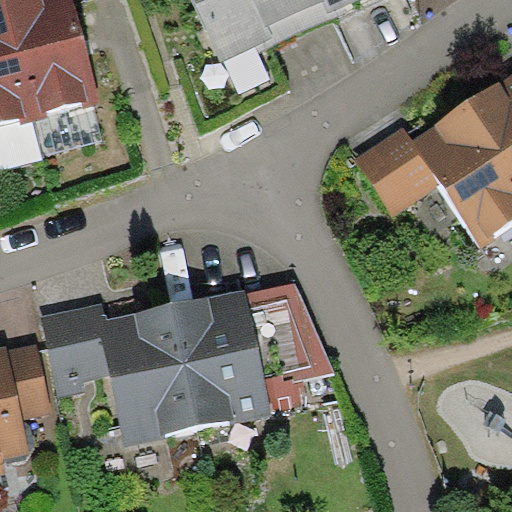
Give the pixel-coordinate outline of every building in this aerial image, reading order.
[(0,0),(0,127),(42,116),(10,0),(0,0)] [(10,0),(42,116),(111,97),(84,0),(10,0)] [(286,0),(194,0),(221,59),(298,26),(286,0)] [(286,0),(298,26),(358,0),(286,0)] [(511,91),(479,112),(511,166),(511,91)] [(511,166),(479,112),(417,149),(490,269),(511,256),(511,166)] [(246,289),(175,303),(199,420),(270,405),(246,289)] [(175,303),(104,318),(127,434),(199,420),(175,303)] [(0,478),(43,472),(24,350),(0,353),(0,478)]
